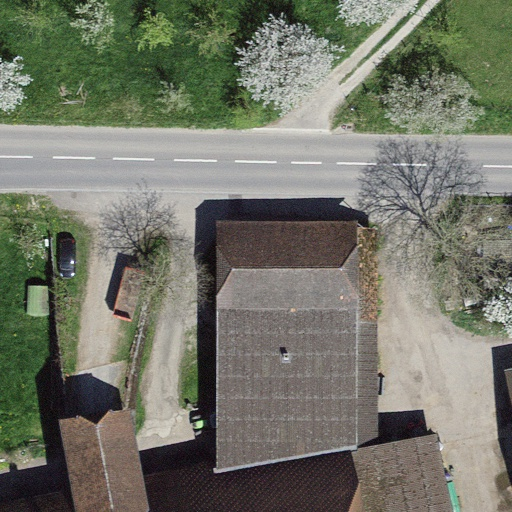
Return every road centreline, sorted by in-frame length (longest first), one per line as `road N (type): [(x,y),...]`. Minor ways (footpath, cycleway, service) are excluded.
road 1 (secondary): [(511,168),(0,161)]
road 2 (track): [(424,0),(273,163)]
